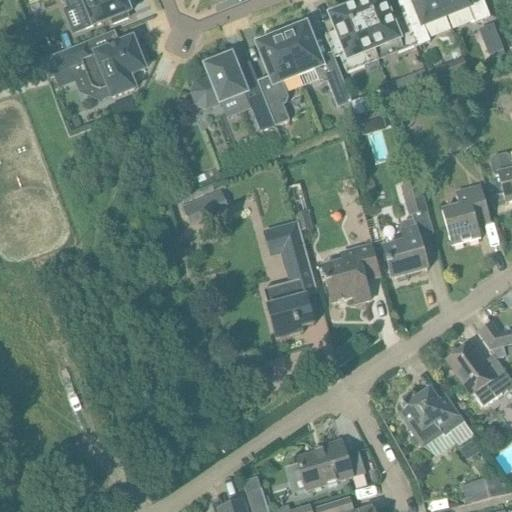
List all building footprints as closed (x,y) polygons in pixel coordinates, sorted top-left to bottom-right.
[(63,0),(68,12),(75,9),(84,32),(93,28),(93,30),(111,23),(113,27),(128,21),(126,16),(130,15),(125,2),(126,1),(125,0),(63,0)] [(383,0),(375,0),(357,7),(375,52),(393,45),(397,56),(415,48),(401,11),(389,16),(387,10),(389,9),(385,1),(384,1),(383,0)] [(407,0),(398,4),(401,11),(415,48),(416,49),(430,44),(424,28),(447,19),(439,0),(407,0)] [(439,0),(447,19),(470,10),(476,25),(490,20),(482,0),(439,0)] [(336,33),(325,38),(331,55),(333,60),(341,57),(344,64),(348,75),(365,68),(361,57),(375,52),(357,7),(354,9),(352,5),(340,10),(341,14),(330,18),(336,33)] [(492,58),(508,53),(500,24),(484,29),(492,58)] [(287,35),(282,37),(298,78),(314,71),(320,85),(327,83),(338,109),(351,104),(336,67),(333,60),(331,55),(319,60),(306,27),(301,29),(299,25),(285,30),(287,35)] [(271,79),(258,84),(264,99),(275,128),(287,124),(289,123),(288,120),(284,109),(287,99),(282,84),(298,78),(282,37),(277,39),(275,34),(261,40),(263,45),(258,47),(271,79)] [(87,44),(42,62),(49,80),(71,71),(82,67),(91,88),(100,93),(108,90),(109,89),(113,98),(113,100),(135,91),(130,77),(145,71),(144,68),(149,66),(143,53),(138,55),(133,41),(121,45),(120,46),(108,50),(108,51),(96,56),(96,57),(92,59),(87,44)] [(196,84),(191,95),(196,106),(207,111),(220,106),(220,107),(248,96),(232,57),(204,68),(209,79),(196,84)] [(463,60),(426,74),(430,86),(468,72),(463,60)] [(264,99),(249,105),(252,112),(261,134),(275,128),(264,99)] [(365,99),(352,105),(357,119),(370,113),(365,99)] [(493,159),(490,163),(494,177),(498,176),(501,186),(506,205),(511,203),(511,165),(511,158),(505,156),(493,159)] [(301,185),(288,189),(298,225),(300,232),(312,229),(301,185)] [(419,185),(402,189),(410,218),(427,213),(422,199),(419,185)] [(459,208),(442,213),(446,230),(452,249),(481,241),(475,221),(489,218),(484,198),(481,188),(456,195),(459,208)] [(197,202),(184,208),(190,221),(203,216),(197,202)] [(405,244),(384,250),(387,262),(392,282),(428,272),(422,252),(419,238),(416,229),(414,221),(402,224),(401,227),(402,233),(405,244)] [(298,225),(282,230),(294,275),(311,271),(300,232),(298,225)] [(345,268),(323,273),(332,306),(353,301),(355,306),(370,302),(365,283),(381,279),(375,259),(372,248),(341,256),(345,268)] [(301,282),(263,292),(263,293),(271,323),(277,342),(303,335),(301,330),(314,327),(309,308),(301,282)] [(492,325),(479,335),(490,351),(511,345),(511,339),(511,333),(499,336),(492,325)] [(470,346),(446,363),(458,379),(471,398),(493,382),(501,393),(511,385),(511,383),(509,380),(498,364),(487,371),(470,346)] [(410,401),(400,408),(407,418),(403,422),(407,427),(423,451),(425,450),(443,437),(444,439),(450,435),(458,445),(459,448),(474,438),(473,436),(446,398),(437,405),(429,394),(419,402),(413,393),(407,396),(410,401)] [(323,453),(297,461),(303,480),(307,494),(334,485),(353,479),(366,475),(359,452),(346,456),(341,443),(322,449),(323,453)] [(473,443),(460,451),(467,462),(480,454),(473,443)] [(499,477),(459,487),(465,507),(508,496),(505,484),(501,485),(499,477)] [(338,503),(316,510),(316,511),(373,511),(372,509),(363,511),(352,511),(349,500),(338,503)] [(268,511),(265,503),(252,508),(253,511),(268,511)]
